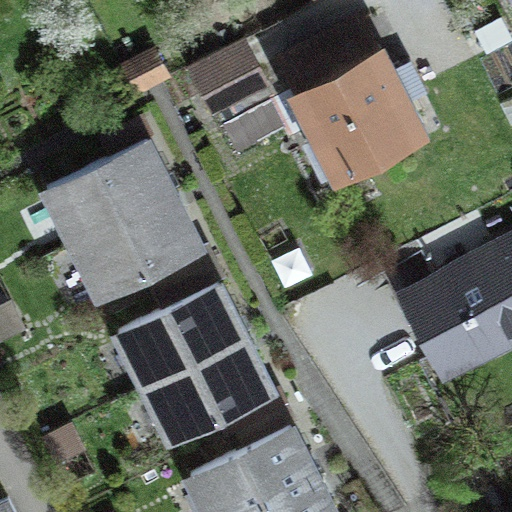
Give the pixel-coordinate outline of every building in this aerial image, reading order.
[(202,126),(262,98),(242,53),(180,82),(202,126)] [(411,141),(371,54),(275,97),(317,188),(411,141)] [(181,214),(168,189),(156,166),(142,139),(49,187),(75,236),(103,291),(196,244),(181,214)] [(511,350),(511,235),(394,293),(441,384),(511,350)] [(121,329),(145,379),(173,439),(267,394),(254,368),(239,335),(226,309),(215,285),(121,329)] [(190,474),(209,511),(330,511),(323,498),(311,474),(301,454),(286,425),(190,474)]
